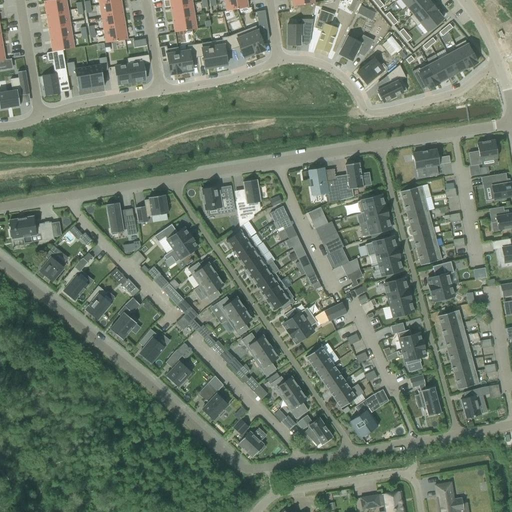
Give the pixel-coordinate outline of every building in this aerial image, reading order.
[(53,0),(52,0),(44,2),(46,14),(67,11),(65,0),(53,0)] [(246,0),(224,0),(226,12),(248,8),(246,0)] [(426,0),(414,0),(406,7),(413,15),(429,2),(428,2),(426,0)] [(121,2),(99,6),(101,18),(123,15),(121,2)] [(413,15),(409,18),(417,27),(420,24),(420,23),(436,10),(429,2),(413,15)] [(192,4),(170,8),(172,20),(194,16),(192,4)] [(357,13),(363,17),(367,10),(360,7),(357,13)] [(436,10),(420,23),(420,24),(427,32),(442,20),(436,11),(436,10)] [(67,11),(46,14),(48,27),(70,23),(67,11)] [(265,11),(257,12),(260,31),(267,30),(265,11)] [(320,11),(314,28),(321,31),(315,49),(316,49),(316,48),(328,52),(328,53),(329,53),(337,29),(337,28),(336,30),(329,27),(334,15),(320,11)] [(389,13),(385,16),(389,21),(393,18),(389,13)] [(123,15),(101,18),(103,31),(125,27),(123,15)] [(194,16),(172,20),(174,33),(196,29),(194,16)] [(287,25),(287,46),(300,46),(300,44),(300,36),(302,36),(302,34),(311,34),(313,20),(301,20),(301,26),(287,25)] [(70,23),(48,27),(50,40),(72,36),(70,23)] [(125,27),(103,31),(105,44),(106,43),(108,43),(127,40),(125,27)] [(255,27),(245,31),(247,35),(254,54),(254,55),(265,51),(262,42),(269,39),(267,30),(260,31),(260,32),(258,32),(255,27)] [(402,29),(399,33),(403,38),(407,34),(402,29)] [(444,29),(439,33),(442,37),(447,32),(444,29)] [(245,31),(229,37),(232,50),(239,47),(243,58),(254,54),(247,35),(245,31)] [(407,34),(403,38),(407,43),(411,39),(407,34)] [(72,36),(50,40),(52,52),(74,49),(72,36)] [(347,37),(338,55),(352,62),(355,56),(358,57),(359,55),(363,57),(368,51),(373,41),(362,36),(359,43),(347,37)] [(222,41),(212,42),(213,51),(216,67),(227,65),(224,51),(232,50),(229,37),(222,38),(222,41)] [(432,38),(427,43),(430,46),(435,42),(432,38)] [(134,41),(133,41),(134,47),(146,45),(145,39),(134,41)] [(381,39),(374,48),(379,53),(386,44),(381,39)] [(465,41),(454,47),(455,49),(456,49),(467,69),(477,63),(465,41)] [(212,42),(194,45),(196,57),(196,58),(202,57),(204,69),(216,67),(213,51),(212,42)] [(178,50),(177,51),(178,52),(181,73),(182,73),(192,71),(190,59),(196,58),(196,57),(194,45),(187,46),(188,49),(178,50)] [(166,47),(159,48),(162,64),(168,63),(170,75),(182,74),(182,73),(181,73),(178,52),(177,51),(178,50),(177,48),(167,50),(166,47)] [(455,49),(446,54),(447,56),(457,73),(466,68),(466,69),(467,69),(456,49),(455,49)] [(42,77),(40,77),(42,87),(44,87),(45,96),(59,94),(58,88),(68,86),(62,51),(53,52),(56,74),(42,76),(42,77)] [(128,65),(131,83),(145,80),(142,65),(149,64),(148,56),(137,57),(138,63),(128,65)] [(410,56),(405,60),(409,64),(414,60),(410,56)] [(447,56),(438,61),(447,78),(457,73),(447,56)] [(99,65),(87,68),(91,90),(104,88),(101,72),(108,71),(106,58),(98,59),(99,65)] [(5,60),(0,61),(0,70),(13,68),(11,61),(11,59),(5,60)] [(374,59),(356,73),(366,85),(383,71),(374,59)] [(429,66),(428,66),(438,84),(439,84),(438,83),(447,78),(438,61),(429,66)] [(73,63),(66,64),(68,77),(75,75),(78,92),(91,90),(87,68),(75,70),(73,63)] [(417,69),(412,72),(418,84),(423,81),(428,89),(438,84),(428,66),(429,66),(428,64),(417,69)] [(128,65),(114,67),(117,85),(131,83),(128,65)] [(379,90),(377,91),(378,94),(377,94),(380,101),(382,100),(383,103),(389,100),(390,101),(396,98),(396,97),(406,91),(401,80),(405,78),(399,66),(386,76),(390,85),(379,90)] [(0,109),(19,107),(20,107),(19,104),(18,96),(29,95),(25,71),(17,72),(18,78),(10,80),(12,92),(0,93),(0,109)] [(478,152),(468,153),(470,167),(481,165),(480,161),(497,158),(494,141),(477,144),(478,152)] [(437,176),(436,167),(438,166),(449,164),(448,157),(436,159),(435,151),(412,155),(415,170),(424,168),(426,178),(437,176)] [(346,175),(335,177),(336,180),(339,201),(353,197),(352,190),(363,188),(359,164),(345,166),(346,175)] [(479,168),(480,175),(489,174),(487,167),(479,168)] [(335,180),(325,181),(323,171),(323,169),(308,172),(308,171),(311,194),(326,192),(326,196),(325,196),(326,203),(339,201),(336,180),(335,180)] [(482,186),(491,184),(494,200),(511,197),(511,189),(511,183),(509,183),(508,180),(506,180),(505,174),(481,178),(482,186)] [(261,202),(257,180),(242,183),(245,200),(235,202),(239,228),(242,226),(254,218),(251,204),(261,202)] [(221,199),(219,186),(202,189),(203,193),(202,193),(203,199),(204,199),(206,210),(218,208),(219,214),(235,212),(233,197),(221,199)] [(421,186),(400,192),(403,205),(425,199),(421,186)] [(145,207),(135,208),(138,224),(147,223),(146,217),(167,214),(164,195),(148,198),(148,200),(144,201),(145,207)] [(278,196),(269,201),(273,207),(282,203),(278,196)] [(360,214),(364,213),(384,207),(381,196),(357,202),(360,214)] [(425,199),(403,205),(407,217),(428,211),(425,199)] [(124,211),(120,212),(119,203),(118,203),(105,205),(106,207),(109,229),(116,228),(117,233),(123,232),(123,230),(126,230),(127,236),(128,236),(136,234),(134,220),(126,221),(124,211)] [(364,213),(367,223),(387,218),(384,207),(364,213)] [(503,207),(488,210),(491,223),(496,223),(497,230),(511,228),(511,213),(508,215),(507,211),(503,211),(503,207)] [(269,214),(274,223),(279,220),(275,211),(269,214)] [(428,211),(407,217),(410,229),(431,223),(428,211)] [(33,218),(9,221),(12,242),(22,240),(23,244),(31,243),(30,236),(40,235),(41,242),(53,240),(50,223),(39,225),(39,227),(34,228),(33,218)] [(325,218),(312,224),(315,229),(328,223),(325,218)] [(387,218),(367,223),(370,235),(371,235),(386,231),(390,229),(387,218)] [(279,220),(274,223),(272,223),(276,230),(282,227),(279,220)] [(431,223),(410,229),(413,241),(435,235),(431,223)] [(165,238),(173,250),(191,238),(184,228),(177,233),(171,225),(153,237),(157,243),(165,238)] [(328,227),(331,235),(337,232),(333,225),(328,227)] [(232,250),(250,238),(242,226),(239,228),(230,234),(232,237),(225,241),(232,250)] [(284,230),(278,233),(281,241),(287,238),(284,230)] [(386,231),(371,235),(372,239),(387,234),(386,231)] [(84,232),(79,237),(86,245),(92,240),(84,232)] [(435,235),(413,241),(417,253),(438,248),(435,235)] [(368,257),(375,255),(375,254),(396,249),(393,237),(365,245),(368,257)] [(166,255),(163,257),(166,261),(164,262),(168,268),(175,263),(197,248),(193,242),(191,238),(173,250),(166,255)] [(232,250),(238,259),(257,247),(250,238),(232,250)] [(511,262),(511,246),(511,247),(510,239),(491,242),(492,250),(499,249),(500,258),(503,258),(504,268),(511,267),(511,262)] [(340,240),(324,248),(327,255),(335,251),(342,248),(344,247),(340,240)] [(133,244),(122,245),(124,253),(134,252),(140,247),(139,241),(133,243),(133,244)] [(238,259),(244,268),(263,256),(257,247),(238,259)] [(342,248),(335,251),(342,266),(349,263),(342,248)] [(417,253),(420,266),(441,260),(438,248),(417,253)] [(378,265),(399,260),(396,249),(375,254),(375,255),(378,265)] [(51,282),(63,268),(61,267),(64,263),(49,251),(39,263),(43,267),(39,272),(51,282)] [(88,254),(83,259),(87,263),(92,257),(88,254)] [(263,256),(244,268),(250,277),(265,267),(272,262),(270,259),(267,262),(263,256)] [(87,263),(83,259),(82,259),(78,262),(63,280),(66,283),(64,286),(66,287),(63,291),(74,301),(79,296),(80,296),(79,295),(83,290),(84,290),(84,289),(87,286),(87,285),(76,276),(79,272),(79,273),(81,271),(87,263)] [(359,270),(360,270),(357,259),(349,263),(342,266),(347,276),(353,273),(359,270)] [(402,271),(399,260),(378,265),(382,277),(402,271)] [(265,267),(250,277),(255,285),(256,286),(271,276),(275,274),(279,271),(272,262),(265,267)] [(430,291),(450,285),(448,275),(453,273),(450,262),(432,267),(435,277),(427,279),(430,291)] [(216,275),(208,264),(201,268),(198,263),(188,270),(199,286),(216,275)] [(144,266),(140,269),(145,274),(147,272),(149,271),(144,266)] [(154,280),(160,274),(153,267),(149,271),(147,272),(154,280)] [(352,288),(358,285),(353,273),(347,276),(349,281),(351,280),(353,285),(351,285),(352,288)] [(271,276),(256,286),(261,293),(262,294),(280,281),(275,274),(271,276)] [(223,286),(216,275),(199,286),(210,303),(220,296),(217,291),(223,286)] [(280,281),(262,294),(267,302),(282,292),(285,289),(287,288),(291,285),(286,278),(280,281)] [(387,296),(407,290),(404,279),(384,284),(387,296)] [(137,290),(128,280),(122,285),(131,295),(137,290)] [(511,305),(511,283),(500,285),(502,298),(511,297),(511,305)] [(454,297),(450,285),(430,291),(433,302),(442,300),(443,302),(449,300),(449,298),(454,297)] [(90,304),(85,310),(97,320),(110,305),(115,299),(108,293),(107,294),(98,287),(86,300),(90,304)] [(282,292),(267,302),(273,311),(280,307),(282,310),(291,304),(294,302),(291,298),(293,298),(287,288),(285,289),(282,292)] [(390,307),(410,301),(407,290),(387,296),(390,307)] [(177,294),(171,300),(176,306),(183,300),(177,294)] [(229,319),(244,309),(236,298),(230,302),(226,297),(209,309),(220,325),(229,319)] [(135,324),(136,324),(128,317),(130,313),(139,306),(139,305),(132,298),(124,306),(117,314),(120,317),(110,330),(110,329),(109,330),(122,341),(123,340),(122,340),(135,324)] [(413,313),(410,301),(390,307),(393,318),(413,313)] [(145,303),(141,307),(147,312),(151,308),(145,303)] [(347,314),(341,303),(323,311),(328,322),(347,314)] [(289,334),(313,318),(307,308),(298,314),(294,308),(284,315),(287,321),(282,325),(289,334)] [(252,320),(244,309),(229,319),(236,329),(234,331),(238,337),(248,330),(245,325),(252,320)] [(458,311),(437,316),(441,329),(462,323),(458,311)] [(188,323),(189,324),(193,320),(186,313),(184,315),(182,317),(188,323)] [(178,321),(176,323),(182,330),(189,324),(188,323),(182,317),(178,321)] [(316,323),(313,318),(289,334),(296,344),(313,332),(310,327),(316,323)] [(193,320),(189,324),(196,332),(200,328),(193,320)] [(397,334),(402,351),(422,345),(419,334),(411,336),(409,330),(404,331),(402,323),(390,327),(392,335),(397,334)] [(444,341),(465,335),(462,323),(441,329),(444,341)] [(138,343),(144,348),(139,354),(150,364),(164,347),(157,342),(160,338),(150,330),(138,343)] [(255,357),(270,347),(262,336),(256,341),(251,333),(241,340),(253,359),(255,357)] [(346,339),(348,342),(358,337),(356,334),(346,339)] [(444,341),(447,353),(468,348),(465,335),(444,341)] [(204,340),(211,348),(211,347),(215,343),(209,336),(204,340)] [(358,337),(348,342),(349,345),(359,341),(358,337)] [(381,342),(385,356),(395,352),(391,339),(381,342)] [(402,351),(396,352),(397,357),(403,355),(406,366),(421,362),(419,358),(425,356),(422,345),(402,351)] [(266,377),(276,370),(271,363),(278,358),(270,347),(255,357),(262,367),(260,369),(266,377)] [(321,347),(305,358),(311,366),(327,356),(321,347)] [(447,353),(451,366),(472,360),(468,348),(447,353)] [(165,376),(177,387),(179,388),(187,380),(185,379),(191,373),(178,360),(182,356),(176,350),(175,353),(165,363),(172,369),(165,376)] [(357,360),(366,356),(365,352),(355,357),(357,360)] [(397,357),(396,352),(385,357),(387,362),(397,357)] [(327,356),(311,366),(317,375),(332,364),(327,356)] [(368,359),(366,356),(357,360),(358,364),(368,359)] [(227,364),(226,364),(235,374),(236,374),(240,370),(242,367),(234,358),(233,358),(227,364)] [(451,366),(454,378),(475,372),(472,360),(451,366)] [(332,364),(317,375),(323,383),(338,373),(332,364)] [(236,374),(235,374),(241,381),(246,376),(240,370),(236,374)] [(364,376),(365,379),(375,374),(373,371),(364,376)] [(454,378),(457,390),(479,384),(475,372),(454,378)] [(270,384),(282,400),(298,389),(291,377),(284,382),(281,377),(279,378),(276,373),(267,379),(270,384)] [(338,373),(323,383),(328,392),(344,381),(338,373)] [(375,374),(365,379),(367,382),(377,378),(375,374)] [(426,410),(428,417),(441,413),(440,411),(441,410),(440,406),(439,406),(434,387),(426,390),(424,385),(425,385),(422,375),(409,379),(412,388),(418,387),(420,392),(418,392),(423,411),(426,410)] [(328,392),(334,400),(350,389),(344,381),(328,392)] [(226,405),(228,403),(207,384),(197,394),(205,401),(206,401),(208,403),(202,410),(214,419),(218,416),(220,418),(225,412),(223,410),(227,405),(226,405)] [(350,389),(334,400),(340,409),(356,398),(361,394),(363,393),(357,384),(350,389)] [(464,399),(460,400),(465,419),(481,415),(477,398),(489,394),(488,387),(482,388),(462,393),(464,399)] [(306,400),(298,389),(282,400),(295,420),(308,411),(302,403),(306,400)] [(373,395),(354,408),(359,415),(349,422),(360,438),(378,427),(365,408),(373,403),(375,406),(378,404),(373,395)] [(242,408),(237,412),(242,416),(246,412),(242,408)] [(280,422),(286,417),(279,410),(274,415),(280,422)] [(319,418),(312,423),(307,415),(301,419),(307,427),(308,426),(310,428),(305,433),(313,441),(317,438),(321,445),(332,438),(319,418)] [(246,429),(248,427),(240,420),(233,428),(240,435),(239,436),(242,439),(238,444),(252,458),(257,452),(259,454),(265,448),(263,446),(263,445),(260,442),(261,440),(254,434),(253,435),(246,429)] [(463,510),(461,498),(453,500),(450,483),(435,486),(439,511),(459,511),(463,510)] [(378,495),(360,498),(362,510),(379,507),(379,506),(383,506),(384,511),(403,511),(400,491),(382,494),(382,495),(378,496),(378,495)]
